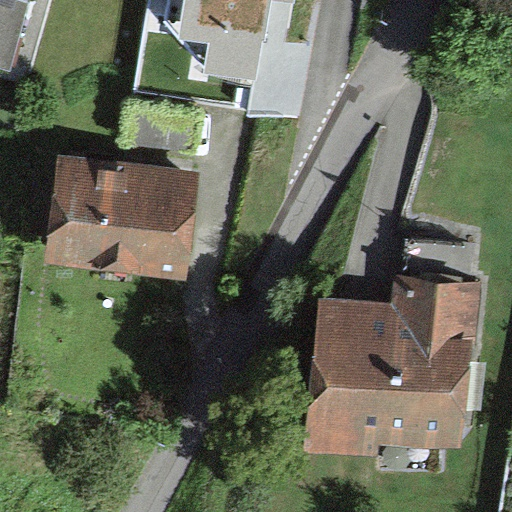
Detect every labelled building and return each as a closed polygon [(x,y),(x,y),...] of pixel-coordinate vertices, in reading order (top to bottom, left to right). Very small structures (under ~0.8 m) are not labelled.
[(0,0),(0,64),(11,68),(31,0),(0,0)] [(154,0),(141,81),(253,99),(269,0),(154,0)] [(64,154),(48,263),(189,282),(204,172),(190,170),(198,111),(128,102),(119,161),(64,154)] [(408,240),(404,277),(472,284),(476,247),(408,240)] [(322,300),(307,449),(381,456),(382,447),(464,454),(473,348),(478,349),(484,285),(472,284),(404,277),(395,276),(392,307),(322,300)]
